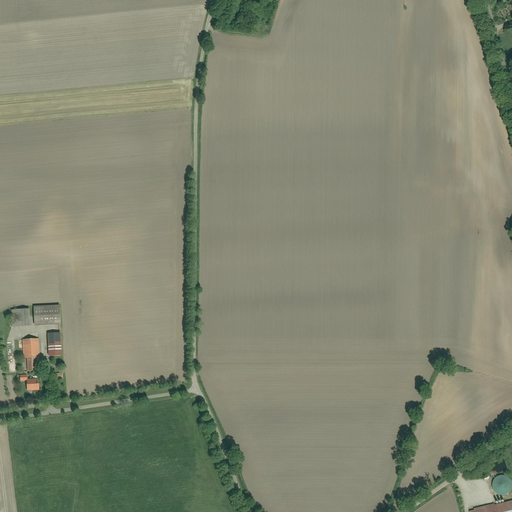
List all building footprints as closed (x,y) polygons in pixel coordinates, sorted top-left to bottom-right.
[(34,308),(35,327),(61,326),(60,307),(34,308)] [(11,312),(12,328),(31,327),(30,311),(11,312)] [(50,357),(62,356),(61,335),(49,336),(50,357)] [(24,359),(26,359),(27,373),(37,372),(37,359),(39,358),(39,340),(23,340),(24,359)] [(27,382),(27,392),(40,392),(40,382),(27,382)] [(493,490),(496,494),(500,496),(507,496),(510,493),(511,490),(511,481),(510,479),(505,476),(499,476),(495,479),(492,485),(493,490)] [(467,511),(511,511),(511,500),(467,510),(467,511)]
